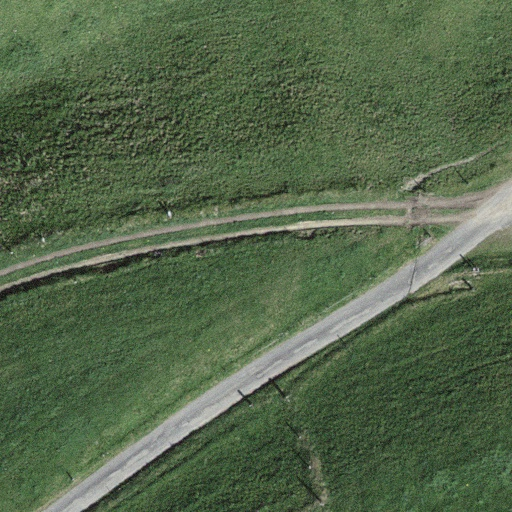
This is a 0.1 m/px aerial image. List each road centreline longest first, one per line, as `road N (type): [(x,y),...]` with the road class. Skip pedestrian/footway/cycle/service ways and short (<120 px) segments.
road 1 (track): [(63,511),(511,200)]
road 2 (track): [(0,284),(107,248),(231,227),(369,211),(500,209)]
